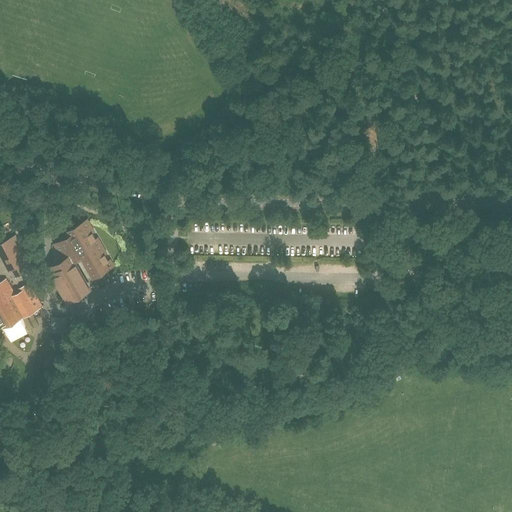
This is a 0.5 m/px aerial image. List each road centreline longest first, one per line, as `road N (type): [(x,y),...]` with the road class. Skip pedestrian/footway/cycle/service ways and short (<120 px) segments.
road 1 (unclassified): [(511,203),(176,201),(51,174)]
road 2 (track): [(372,0),(422,77),(378,203)]
road 3 (unclassified): [(51,174),(46,303)]
